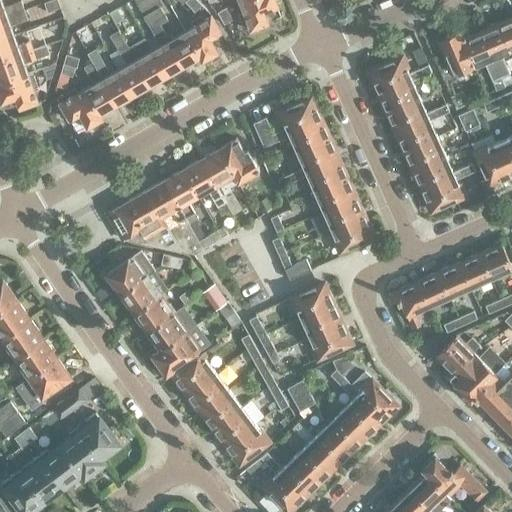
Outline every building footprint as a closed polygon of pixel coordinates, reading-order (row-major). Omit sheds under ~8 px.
[(3,7),(0,0),(0,18),(24,10),(21,0),(3,7)] [(48,12),(60,7),(57,0),(51,0),(44,3),(48,12)] [(167,75),(183,66),(166,36),(167,36),(160,24),(153,10),(160,6),(156,0),(134,0),(160,44),(152,49),(167,75)] [(196,0),(186,0),(185,2),(194,11),(201,5),(196,0)] [(275,0),(243,0),(238,2),(242,11),(239,13),(241,20),(245,19),(250,30),(268,23),(263,12),(278,6),(275,0)] [(121,34),(137,24),(125,2),(108,12),(118,29),(121,34)] [(153,10),(160,24),(168,19),(160,6),(153,10)] [(218,12),(224,23),(232,19),(226,7),(218,12)] [(0,39),(13,35),(10,25),(28,19),(24,10),(0,18),(0,39)] [(221,32),(211,15),(204,19),(202,16),(190,23),(192,26),(184,30),(200,56),(202,60),(218,51),(210,38),(221,32)] [(511,17),(498,23),(510,52),(511,51),(511,17)] [(100,25),(96,18),(90,21),(93,28),(100,25)] [(511,82),(508,74),(500,56),(510,52),(498,23),(480,31),(503,86),(511,82)] [(82,43),(91,38),(84,25),(75,30),(82,43)] [(150,85),(133,56),(128,46),(121,34),(118,29),(110,34),(118,49),(109,54),(118,69),(119,69),(134,94),(150,85)] [(169,35),(167,36),(166,36),(183,66),(200,56),(184,30),(171,38),(169,35)] [(474,67),(462,39),(459,31),(437,41),(445,60),(437,64),(457,108),(468,102),(456,75),(474,67)] [(503,86),(480,31),(462,39),(474,67),(483,63),(492,85),(494,90),(503,86)] [(0,60),(33,49),(30,41),(17,46),(13,35),(0,39),(0,60)] [(150,85),(167,75),(152,49),(144,37),(128,46),(133,56),(150,85)] [(42,46),(33,49),(0,60),(0,83),(27,73),(23,63),(50,53),(46,45),(42,46)] [(418,66),(427,62),(420,47),(411,52),(418,66)] [(64,63),(76,67),(79,58),(66,54),(64,63)] [(401,56),(369,70),(378,90),(410,76),(409,72),(401,56)] [(101,113),(117,104),(100,75),(101,75),(93,61),(84,66),(93,83),(86,88),(101,113)] [(46,79),(51,77),(56,62),(42,67),(46,79)] [(74,75),(76,67),(64,63),(61,71),(74,75)] [(428,64),(418,68),(422,76),(431,71),(428,64)] [(418,68),(409,72),(410,76),(412,80),(422,76),(418,68)] [(102,73),(101,75),(100,75),(117,104),(134,94),(119,69),(118,69),(104,77),(102,73)] [(37,103),(32,90),(36,89),(30,72),(27,73),(0,83),(0,99),(1,102),(14,97),(19,109),(37,103)] [(410,76),(378,90),(387,110),(419,96),(412,80),(410,76)] [(68,98),(60,103),(69,119),(79,113),(87,127),(103,117),(101,113),(86,88),(76,93),(74,90),(66,94),(68,98)] [(511,89),(497,96),(501,104),(511,99),(511,89)] [(310,96),(278,111),(285,128),(273,133),(266,116),(253,122),(263,146),(289,135),(303,167),(278,178),(281,186),(306,175),(340,251),(373,236),(310,96)] [(419,96),(387,110),(395,130),(428,115),(426,112),(419,96)] [(497,96),(482,103),(486,111),(501,104),(497,96)] [(445,103),(436,107),(439,115),(449,111),(445,103)] [(436,107),(426,112),(428,115),(430,119),(439,115),(436,107)] [(472,108),(457,114),(464,130),(479,124),(472,108)] [(428,115),(395,130),(405,150),(437,136),(430,119),(428,115)] [(511,134),(474,151),(489,184),(511,173),(511,134)] [(218,148),(238,182),(242,189),(251,184),(247,177),(259,170),(239,136),(218,148)] [(437,136),(405,150),(414,171),(446,156),(437,136)] [(229,187),(238,182),(218,148),(200,159),(229,209),(233,214),(242,209),(229,187)] [(446,156),(414,171),(422,191),(455,176),(453,171),(446,156)] [(229,209),(200,159),(182,169),(198,196),(207,190),(221,213),(229,209)] [(472,162),(462,167),(466,174),(475,170),(472,162)] [(462,167),(453,171),(455,176),(456,178),(466,174),(462,167)] [(182,169),(164,179),(190,223),(198,218),(189,202),(198,196),(182,169)] [(455,176),(422,191),(431,210),(463,195),(456,178),(455,176)] [(193,254),(204,248),(199,240),(190,223),(164,179),(145,190),(159,215),(162,221),(180,251),(193,254)] [(124,238),(180,251),(162,221),(159,215),(145,190),(108,212),(124,239),(124,238)] [(273,208),(266,196),(256,202),(262,214),(273,208)] [(277,213),(270,216),(277,230),(284,227),(277,213)] [(204,248),(221,237),(217,230),(199,240),(204,248)] [(278,253),(286,250),(279,236),(272,239),(278,253)] [(479,251),(492,279),(511,269),(511,267),(500,242),(479,251)] [(286,250),(278,253),(285,268),(292,265),(286,250)] [(479,251),(459,260),(471,288),(492,279),(479,251)] [(170,266),(173,255),(163,253),(161,264),(170,266)] [(140,266),(132,255),(106,273),(120,293),(155,269),(154,269),(149,272),(143,263),(140,266)] [(173,255),(170,266),(180,268),(183,257),(173,255)] [(292,265),(285,268),(289,279),(311,269),(306,258),(292,265)] [(459,260),(437,270),(449,298),(471,288),(459,260)] [(160,294),(168,288),(155,269),(120,293),(134,312),(159,293),(160,294)] [(429,307),(449,298),(437,270),(416,279),(429,307)] [(0,308),(16,298),(13,293),(2,278),(0,279),(0,308)] [(416,279),(387,292),(391,302),(397,299),(398,301),(400,300),(412,327),(420,324),(415,313),(429,307),(416,279)] [(300,317),(333,302),(323,282),(291,297),(300,317)] [(185,304),(194,297),(188,289),(179,295),(185,304)] [(213,312),(223,305),(214,292),(204,299),(213,312)] [(511,292),(500,298),(503,306),(511,301),(511,292)] [(166,303),(160,294),(159,293),(134,312),(147,330),(173,312),(174,313),(177,311),(170,301),(166,303)] [(16,298),(0,308),(0,337),(1,336),(30,318),(16,298)] [(500,298),(485,304),(488,312),(503,306),(500,298)] [(309,337),(342,323),(333,302),(300,317),(309,337)] [(473,309),(458,316),(462,324),(477,317),(473,309)] [(180,322),(174,313),(173,312),(147,330),(161,349),(161,350),(187,331),(190,329),(183,320),(180,322)] [(257,335),(265,330),(256,314),(248,318),(257,335)] [(458,316),(443,323),(446,331),(462,324),(458,316)] [(30,318),(1,336),(8,346),(4,349),(11,359),(15,356),(43,337),(30,318)] [(342,323),(309,337),(318,357),(351,343),(342,323)] [(210,341),(198,324),(196,325),(195,325),(190,329),(187,331),(161,350),(161,349),(152,355),(166,374),(209,344),(208,343),(210,341)] [(265,348),(273,344),(265,330),(257,335),(265,348)] [(248,333),(240,337),(248,351),(255,347),(256,346),(248,333)] [(464,343),(456,335),(435,355),(449,370),(470,350),(472,351),(480,343),(472,335),(464,343)] [(43,337),(15,356),(22,366),(18,369),(25,378),(28,376),(57,356),(43,337)] [(273,344),(265,348),(273,362),(280,358),(273,344)] [(505,361),(490,345),(477,357),(472,351),(470,350),(449,370),(452,373),(448,378),(470,400),(474,396),(495,375),(493,373),(505,361)] [(255,347),(248,351),(256,365),(264,361),(255,347)] [(187,393),(216,371),(205,357),(208,355),(205,351),(202,353),(174,375),(187,393)] [(38,398),(70,375),(57,356),(28,376),(25,378),(19,382),(26,392),(32,389),(38,398)] [(264,361),(256,365),(264,380),(272,375),(264,361)] [(341,385),(347,379),(336,368),(330,374),(341,385)] [(200,410),(229,388),(216,371),(187,393),(200,410)] [(489,411),(511,387),(511,372),(502,382),(495,375),(474,396),(489,411)] [(272,375),(264,380),(272,394),(280,390),(272,375)] [(79,388),(87,399),(103,386),(95,376),(79,388)] [(303,398),(311,394),(302,378),(294,383),(299,391),(303,398)] [(356,394),(381,419),(397,404),(372,378),(359,391),(356,394)] [(347,379),(341,385),(353,397),(356,394),(359,391),(347,379)] [(291,395),(299,391),(294,383),(287,387),(291,395)] [(502,425),(511,415),(511,387),(489,411),(502,425)] [(60,403),(68,413),(87,399),(79,388),(60,403)] [(213,427),(242,406),(229,388),(200,410),(213,427)] [(280,390),(272,394),(280,409),(288,405),(280,390)] [(295,403),(303,398),(299,391),(291,395),(295,403)] [(311,394),(303,398),(307,406),(315,402),(311,394)] [(341,409),(366,434),(381,419),(356,394),(353,397),(341,409)] [(303,398),(295,403),(300,410),(307,406),(303,398)] [(60,419),(68,413),(60,403),(52,409),(60,419)] [(226,445),(255,423),(242,406),(213,427),(226,445)] [(0,426),(6,435),(27,420),(19,409),(0,423),(0,426)] [(52,409),(41,417),(49,427),(60,419),(52,409)] [(350,450),(366,434),(341,409),(325,424),(350,450)] [(120,443),(96,411),(87,418),(77,425),(102,457),(120,443)] [(511,434),(511,415),(502,425),(511,434)] [(299,435),(305,429),(298,421),(292,427),(299,435)] [(255,423),(226,445),(240,462),(268,441),(255,423)] [(310,440),(335,465),(350,450),(325,424),(312,437),(310,440)] [(22,431),(31,442),(38,437),(29,425),(22,431)] [(85,477),(105,462),(102,457),(77,425),(69,431),(72,436),(62,444),(83,472),(81,473),(85,477)] [(305,429),(299,435),(307,443),(310,440),(312,437),(305,429)] [(23,448),(31,442),(22,431),(14,437),(23,448)] [(319,480),(335,465),(310,440),(307,443),(294,455),(319,480)] [(48,447),(40,454),(64,486),(81,473),(83,472),(62,444),(52,452),(48,447)] [(477,501),(487,491),(443,446),(422,468),(425,471),(445,493),(448,496),(460,484),(471,496),(472,496),(477,501)] [(268,465),(274,459),(267,451),(261,457),(268,465)] [(45,500),(64,486),(40,454),(21,468),(24,473),(45,500)] [(303,496),(319,480),(294,455),(282,467),(278,470),(303,496)] [(261,457),(247,468),(253,475),(266,462),(261,457)] [(274,459),(268,465),(276,473),(278,470),(282,467),(274,459)] [(29,511),(45,500),(24,473),(21,468),(2,483),(0,480),(0,499),(8,509),(16,503),(22,511),(29,511)] [(288,511),(303,496),(278,470),(276,473),(263,485),(288,511)] [(445,493),(425,471),(409,488),(429,509),(445,493)] [(400,511),(426,511),(429,509),(409,488),(392,504),(400,511)] [(491,511),(483,503),(473,511),(491,511)]
